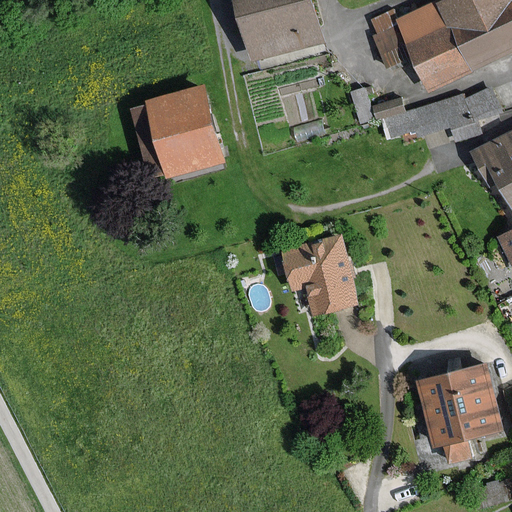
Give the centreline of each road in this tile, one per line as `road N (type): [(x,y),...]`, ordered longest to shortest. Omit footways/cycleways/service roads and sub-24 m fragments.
road 1 (track): [(211,0),(241,147),(276,202),(293,210),(337,206),(430,168)]
road 2 (residential): [(369,511),(385,421),(381,274)]
